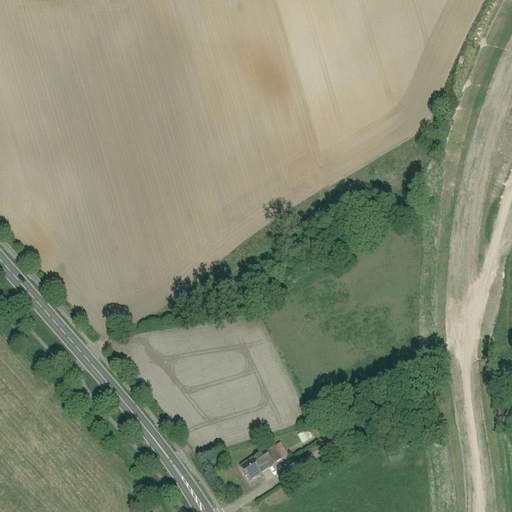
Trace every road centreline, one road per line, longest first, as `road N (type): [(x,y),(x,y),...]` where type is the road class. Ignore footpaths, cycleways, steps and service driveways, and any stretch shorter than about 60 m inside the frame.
road 1 (unclassified): [(511,70),(474,191),(465,391),(477,511)]
road 2 (primary): [(202,511),(151,434),(0,259)]
road 3 (track): [(230,511),(322,452),(348,423),(448,400)]
